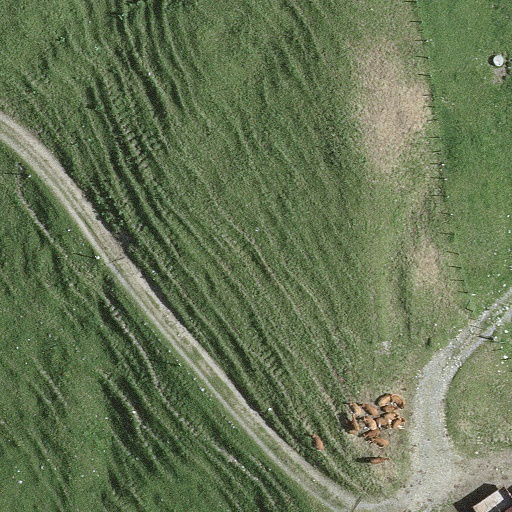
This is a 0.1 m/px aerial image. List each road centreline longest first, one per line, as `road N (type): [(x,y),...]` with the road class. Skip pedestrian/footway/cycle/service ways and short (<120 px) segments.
road 1 (track): [(0,122),(66,187),(113,258),(233,402),(330,496),(376,511)]
road 2 (track): [(388,511),(420,500),(433,480),(428,414),(450,358),(511,304)]
